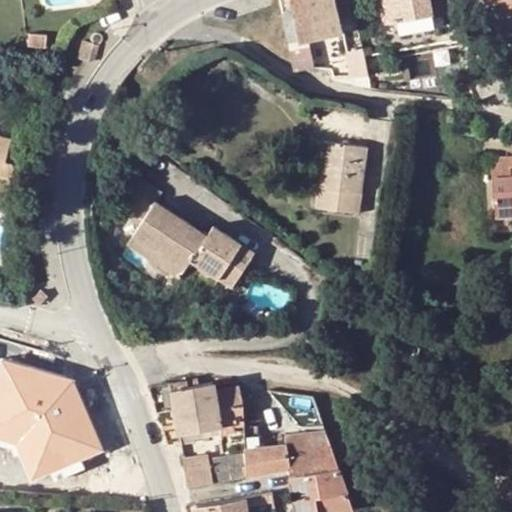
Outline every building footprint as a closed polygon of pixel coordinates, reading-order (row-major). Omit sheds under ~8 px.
[(289,0),(292,8),(298,41),(342,32),(335,0),(289,0)] [(397,21),(432,15),(428,0),(382,0),(386,22),(397,21)] [(511,0),(485,0),(488,7),(503,0),(505,0),(511,9),(511,0)] [(298,41),(292,8),(282,11),(286,26),(289,42),(298,41)] [(434,29),(432,15),(397,21),(399,35),(434,29)] [(29,38),(46,42),(49,29),(32,25),(29,38)] [(90,39),(91,44),(96,45),(101,40),(97,35),(95,35),(91,36),(90,39)] [(345,44),(347,53),(363,51),(360,37),(350,39),(351,43),(345,44)] [(93,57),(96,45),(91,44),(82,41),(80,50),(78,58),(89,59),(93,57)] [(449,41),(437,43),(440,53),(450,51),(449,41)] [(331,69),(326,48),(325,42),(309,45),(309,47),(313,67),(331,69)] [(352,76),(347,53),(345,44),(326,48),(331,69),(333,76),(352,76)] [(313,67),(309,47),(291,50),(295,71),(313,67)] [(487,73),(496,92),(499,99),(511,92),(511,73),(508,63),(487,73)] [(482,99),(496,92),(487,73),(473,79),(482,99)] [(0,204),(3,205),(11,164),(4,162),(9,138),(0,136),(0,204)] [(367,147),(325,142),(316,208),(358,214),(367,147)] [(511,162),(510,163),(509,157),(491,158),(494,204),(496,204),(497,217),(511,216),(511,162)] [(228,271),(240,280),(255,255),(214,229),(209,238),(156,205),(161,197),(134,179),(117,207),(143,222),(134,238),(188,272),(193,264),(221,282),(228,271)] [(188,272),(134,238),(128,248),(182,283),(188,272)] [(193,264),(188,272),(217,290),(221,282),(193,264)] [(228,271),(221,282),(234,291),(240,280),(228,271)] [(407,344),(403,356),(417,359),(420,347),(407,344)] [(217,401),(214,389),(212,381),(198,384),(197,377),(170,383),(174,410),(217,401)] [(166,411),(174,410),(170,383),(162,385),(166,411)] [(242,408),(239,386),(214,389),(217,401),(219,411),(242,408)] [(313,394),(290,392),(288,408),(318,411),(313,394)] [(217,401),(174,410),(178,433),(193,431),(221,426),(222,434),(236,432),(235,425),(244,425),(242,408),(219,411),(217,401)] [(64,436),(62,433),(43,442),(55,465),(103,440),(93,421),(64,436)] [(325,428),(284,435),(285,444),(286,449),(330,444),(325,428)] [(193,431),(178,433),(180,444),(195,441),(193,431)] [(285,444),(245,449),(245,454),(246,476),(289,468),(286,449),(285,444)] [(289,468),(290,475),(338,466),(330,444),(286,449),(289,468)] [(209,464),(208,459),(208,454),(182,459),(184,468),(209,464)] [(245,454),(208,459),(209,464),(184,468),(187,487),(246,476),(245,454)] [(338,466),(290,475),(296,511),(328,511),(353,507),(338,466)] [(274,491),(246,497),(248,509),(276,503),(274,491)] [(246,497),(195,506),(195,511),(248,511),(248,509),(246,497)]
